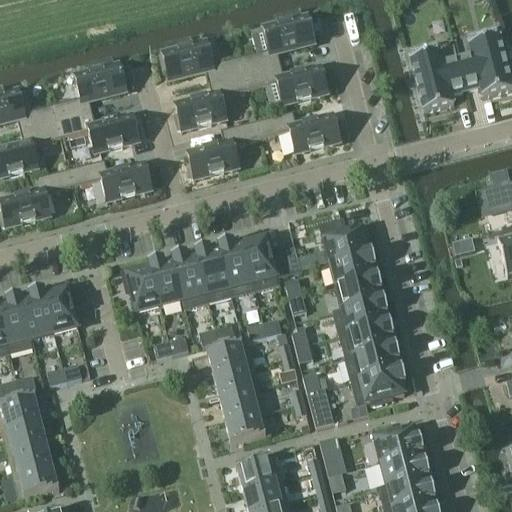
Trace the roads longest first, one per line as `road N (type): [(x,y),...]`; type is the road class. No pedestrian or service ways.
road 1 (residential): [(463,511),(373,164)]
road 2 (residential): [(179,214),(373,164)]
road 3 (residential): [(140,65),(179,214)]
road 4 (residential): [(122,386),(84,238)]
road 5 (residential): [(373,164),(336,20)]
road 6 (residential): [(373,164),(511,128)]
